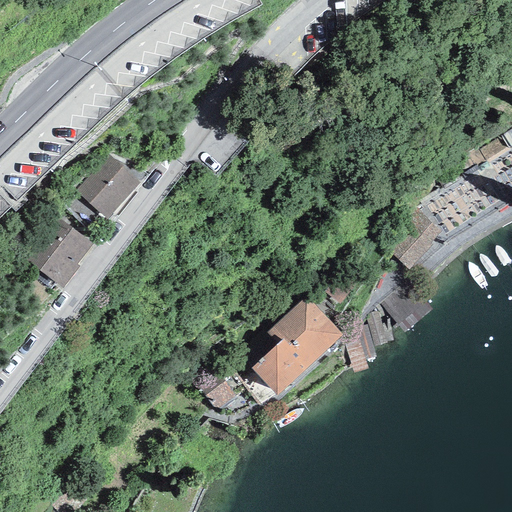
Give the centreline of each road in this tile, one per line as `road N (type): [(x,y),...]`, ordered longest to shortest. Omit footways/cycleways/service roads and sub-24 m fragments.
road 1 (residential): [(0,391),(218,102),(318,0)]
road 2 (secondary): [(0,136),(154,0)]
